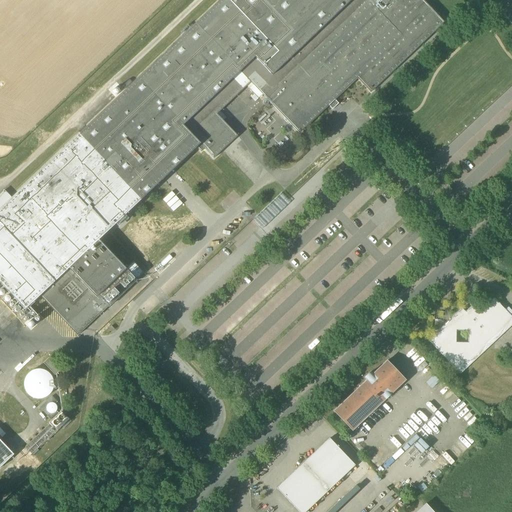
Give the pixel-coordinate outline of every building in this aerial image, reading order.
[(54,311),(67,325),(127,269),(126,269),(99,240),(196,148),(200,145),(201,144),(183,126),(240,72),(250,82),(262,95),(299,133),(328,105),(332,109),(338,104),(334,99),(357,78),(402,36),(367,0),(220,0),(12,198),(0,208),(0,283),(25,310),(40,296),(54,311)] [(444,23),(422,0),(367,0),(402,36),(357,78),(371,92),(444,23)] [(217,114),(246,86),(250,82),(240,72),(183,126),(201,144),(200,145),(204,149),(213,159),(237,136),(217,114)] [(262,95),(250,82),(246,86),(258,99),(262,95)] [(0,194),(0,208),(12,198),(4,190),(0,194)] [(288,200),(282,194),(281,193),(252,220),(260,229),(289,201),(288,200)] [(169,254),(154,269),(158,273),(173,258),(169,254)] [(133,262),(126,269),(127,269),(137,280),(144,273),(133,262)] [(137,280),(127,269),(67,325),(77,336),(137,280)] [(481,310),(474,303),(465,312),(462,308),(428,340),(460,374),(511,325),(511,317),(494,298),(481,310)] [(44,365),(56,377),(63,370),(51,358),(44,365)] [(334,412),(352,431),(406,381),(387,361),(373,375),(371,373),(365,378),(367,380),(334,412)] [(24,384),(24,390),(26,394),(30,398),(34,401),(40,401),(45,400),(49,397),(52,393),(54,388),(53,383),(51,378),(48,374),(43,372),(38,371),(33,372),(28,375),(25,379),(24,384)] [(426,383),(432,389),(439,382),(434,376),(426,383)] [(52,397),(50,399),(48,401),(38,411),(50,423),(36,436),(25,447),(32,454),(43,443),(57,430),(68,420),(62,414),(66,411),(52,397)] [(277,489),(298,511),(306,511),(355,466),(329,439),(277,489)] [(0,440),(0,467),(14,455),(0,440)] [(168,467),(178,478),(185,471),(174,460),(168,467)] [(355,485),(327,511),(335,511),(359,489),(355,485)]
